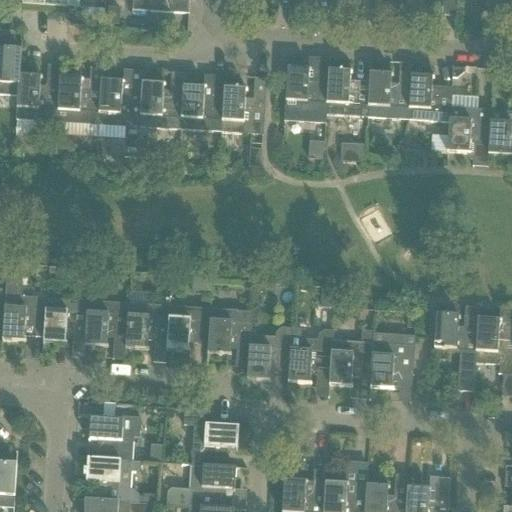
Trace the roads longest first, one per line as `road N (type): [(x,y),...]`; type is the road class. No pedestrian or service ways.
road 1 (unclassified): [(511,49),(208,28),(210,0)]
road 2 (unclassified): [(255,511),(264,411),(471,429)]
road 3 (unclassified): [(51,511),(56,429),(39,398),(0,395)]
